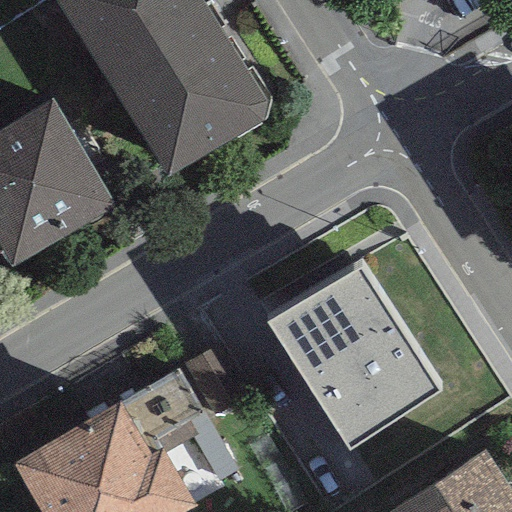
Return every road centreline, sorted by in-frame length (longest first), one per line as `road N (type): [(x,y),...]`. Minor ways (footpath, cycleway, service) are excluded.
road 1 (residential): [(0,371),(399,139)]
road 2 (residential): [(399,139),(511,314)]
road 3 (residential): [(310,0),(399,139)]
road 4 (residential): [(399,139),(511,72)]
